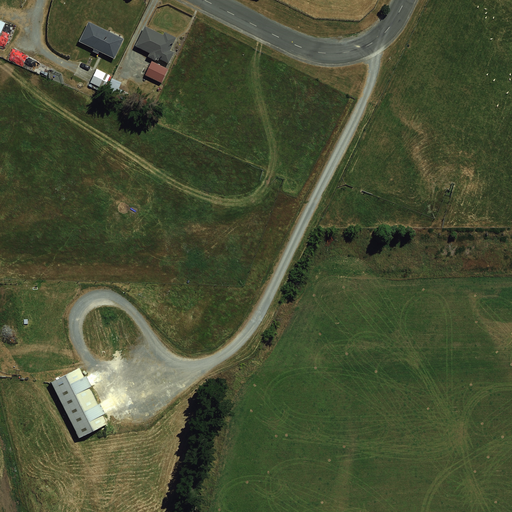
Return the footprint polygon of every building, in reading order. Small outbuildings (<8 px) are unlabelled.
[(90,24),(80,45),(92,51),(90,55),(98,58),(99,55),(112,61),(122,40),(90,24)] [(163,37),(145,29),(135,50),(148,56),(146,60),(151,62),(168,70),(174,55),(169,52),(175,40),(165,35),(163,37)] [(168,70),(151,62),(144,79),(160,87),(168,70)] [(108,76),(97,70),(89,84),(100,90),(108,76)] [(128,87),(110,80),(105,92),(123,100),(128,87)] [(471,175),(448,164),(443,173),(467,184),(471,175)] [(108,424),(79,368),(51,382),(80,438),(108,424)]
